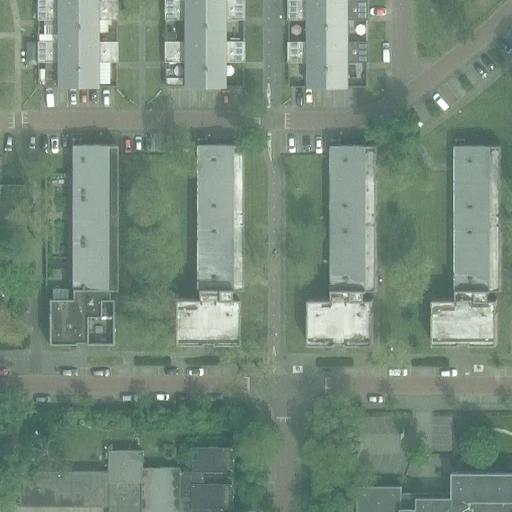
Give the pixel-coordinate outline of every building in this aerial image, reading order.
[(57,19),(57,42),(77,42),(76,0),(37,0),(38,19),(57,19)] [(116,0),(76,0),(77,42),(97,42),(97,19),(116,19),(116,0)] [(204,42),(203,0),(164,0),(165,19),(183,19),(183,42),(204,42)] [(242,0),(203,0),(204,42),(224,42),(224,19),(243,19),(242,0)] [(308,19),(308,42),(328,42),(328,0),(288,0),(289,19),(308,19)] [(367,0),(328,0),(328,42),(348,42),(348,19),(367,19),(367,15),(367,0)] [(62,86),(77,86),(77,42),(57,42),(38,42),(38,61),(57,61),(57,87),(62,87),(62,86)] [(116,42),(97,42),(77,42),(77,86),(91,86),(91,87),(97,87),(97,61),(116,61),(116,42)] [(204,86),(204,42),(183,42),(165,42),(165,61),(183,61),(183,87),(189,87),(189,86),(204,86)] [(243,42),(224,42),(204,42),(204,86),(218,86),(224,86),(224,61),(243,61),(243,42)] [(313,86),(328,86),(328,42),(308,42),(289,42),(289,61),(308,61),(308,86),(313,86)] [(367,42),(348,42),(328,42),(328,86),(343,86),(343,87),(348,87),(348,61),(367,61),(367,42)] [(71,299),(48,299),(48,301),(48,344),(75,344),(76,344),(76,342),(85,342),(85,344),(95,344),(113,344),(113,299),(109,299),(109,290),(117,290),(117,145),(100,145),(80,145),(80,138),(72,138),(71,174),(71,299)] [(197,138),(197,159),(205,159),(205,288),(197,288),(197,298),(190,298),(173,298),(173,344),(186,344),(201,344),(201,342),(210,342),(210,344),(238,344),(238,299),(230,298),(230,290),(242,290),(242,275),(242,268),(242,145),(225,145),(205,145),(205,138),(197,138)] [(331,138),(331,160),(339,160),(340,289),(332,289),(332,299),(325,299),(308,299),(308,344),(321,344),(336,344),(336,342),(345,342),(345,344),(373,344),(373,299),(369,299),(369,291),(377,291),(377,270),(377,145),(360,145),(360,146),(340,146),(340,138),(331,138)] [(456,138),(456,160),(464,160),(464,289),(456,289),(456,299),(449,299),(432,299),(432,344),(446,344),(460,344),(460,342),(469,342),(469,344),(497,344),(497,299),(489,299),(489,291),(501,291),(501,275),(501,270),(501,145),(484,145),(484,146),(464,146),(465,138),(456,138)] [(0,185),(0,199),(25,199),(25,185),(0,185)] [(25,199),(0,199),(0,212),(24,213),(25,199)] [(24,213),(0,212),(0,226),(24,227),(24,213)] [(191,447),(191,472),(179,471),(179,468),(142,467),(142,451),(107,451),(107,471),(18,471),(18,507),(108,507),(107,511),(202,511),(203,509),(232,509),(232,484),(203,484),(203,472),(232,472),(232,448),(191,447)] [(452,493),(432,493),(420,493),(402,492),(402,486),(374,486),(357,486),(357,511),(511,511),(511,472),(454,472),(452,472),(452,493)]
